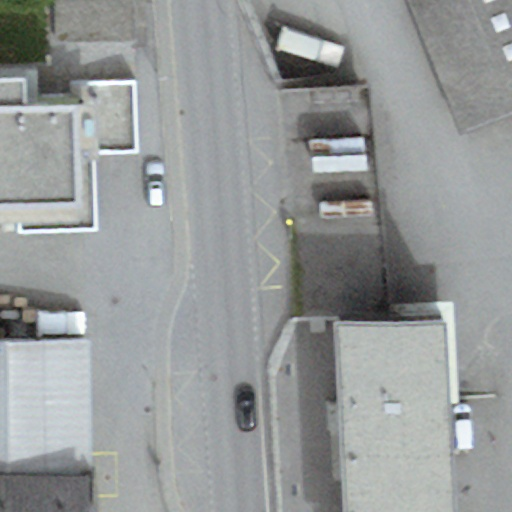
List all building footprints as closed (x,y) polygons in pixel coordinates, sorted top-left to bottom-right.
[(133,0),(52,0),(53,44),(136,41),(133,0)] [(511,0),(415,0),(469,130),(511,112),(511,0)] [(0,202),(16,202),(17,234),(81,233),(79,154),(137,153),(136,83),(69,84),(69,104),(28,105),(28,76),(0,76),(0,202)] [(371,85),(280,91),(296,326),(338,324),(386,322),(371,85)] [(338,324),(344,511),(456,511),(450,320),(386,322),(338,324)] [(89,511),(88,340),(0,340),(0,511),(89,511)]
